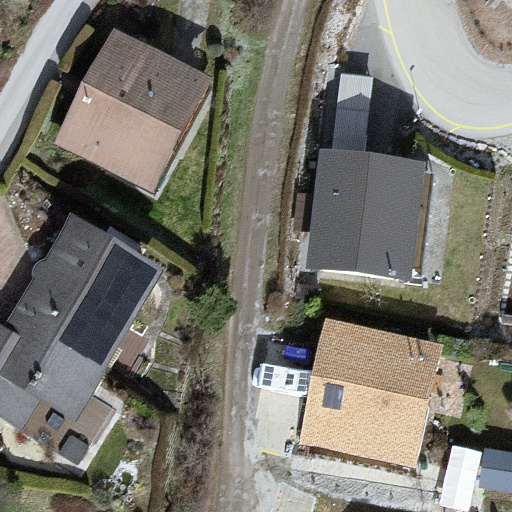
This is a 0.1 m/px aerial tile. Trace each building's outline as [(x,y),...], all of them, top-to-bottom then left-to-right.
[(212,96),(111,36),(45,157),(146,205),(212,96)] [(424,179),(319,167),(299,275),(408,293),(424,179)] [(160,281),(66,225),(0,333),(0,434),(40,461),(160,281)] [(410,482),(436,360),(321,331),(288,455),(410,482)] [(447,495),(511,505),(511,453),(456,444),(447,495)]
